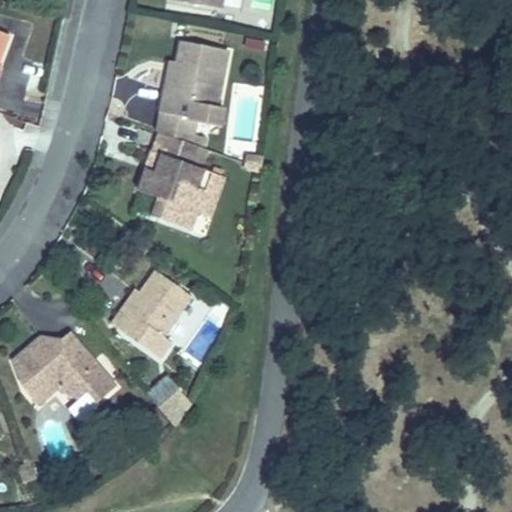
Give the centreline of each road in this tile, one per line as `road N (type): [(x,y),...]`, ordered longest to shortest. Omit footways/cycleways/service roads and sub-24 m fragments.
road 1 (tertiary): [(242,511),(268,432),(325,0)]
road 2 (residential): [(0,266),(54,170),(102,0)]
